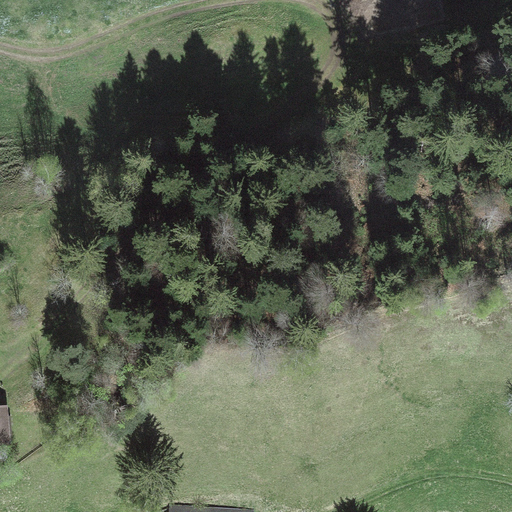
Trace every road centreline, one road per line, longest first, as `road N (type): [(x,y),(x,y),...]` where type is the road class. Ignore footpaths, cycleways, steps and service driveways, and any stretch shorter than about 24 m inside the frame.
road 1 (track): [(0,49),(68,51),(215,0)]
road 2 (track): [(308,0),(335,18),(343,45),(338,62),(299,101)]
